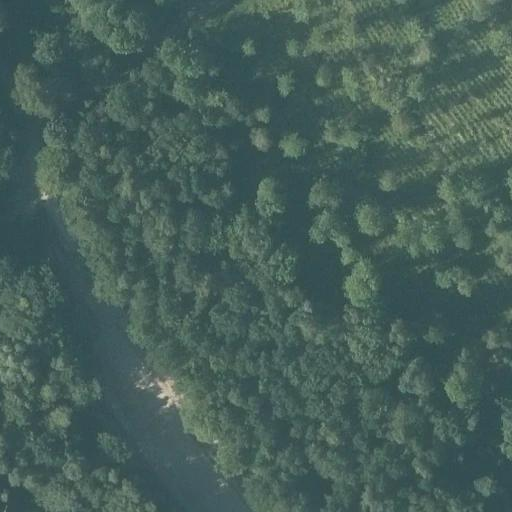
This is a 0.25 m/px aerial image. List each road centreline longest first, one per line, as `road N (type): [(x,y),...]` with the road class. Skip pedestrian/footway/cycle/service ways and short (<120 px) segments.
road 1 (track): [(261,511),(74,245),(41,186),(0,70)]
road 2 (track): [(24,129),(221,0)]
